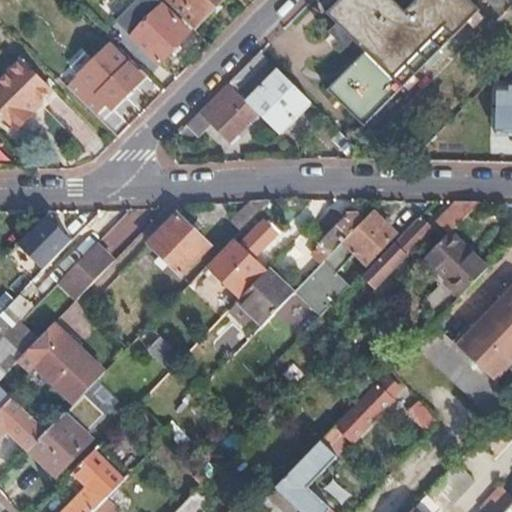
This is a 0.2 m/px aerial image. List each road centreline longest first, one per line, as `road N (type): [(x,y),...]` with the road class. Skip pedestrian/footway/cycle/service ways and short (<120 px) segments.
road 1 (residential): [(511,185),(101,189)]
road 2 (residential): [(101,189),(284,0)]
